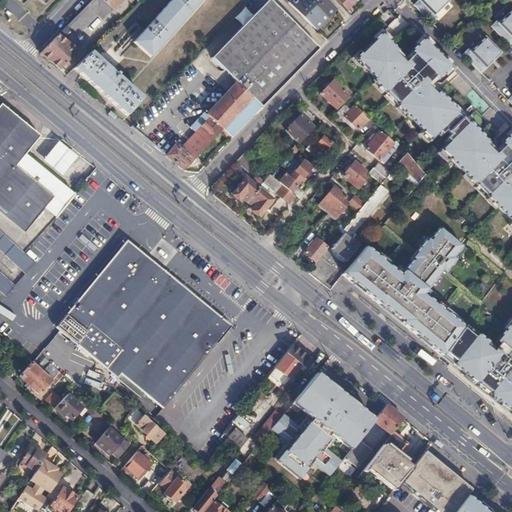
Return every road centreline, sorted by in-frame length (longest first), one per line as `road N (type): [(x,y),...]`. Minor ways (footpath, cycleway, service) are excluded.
road 1 (primary): [(277,269),(181,202),(0,53)]
road 2 (primary): [(0,66),(257,283)]
road 3 (primary): [(2,81),(257,283)]
road 4 (primary): [(511,460),(295,284)]
road 5 (residential): [(380,0),(188,195)]
road 6 (primary): [(292,311),(488,466)]
road 7 (primary): [(188,195),(22,58)]
road 8 (residential): [(147,511),(0,384)]
road 9 (residential): [(511,117),(399,0)]
